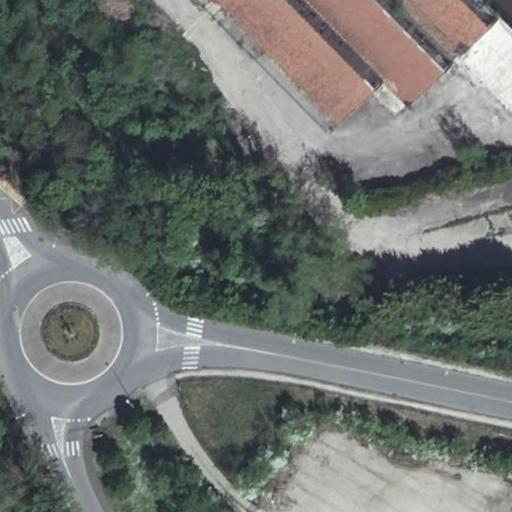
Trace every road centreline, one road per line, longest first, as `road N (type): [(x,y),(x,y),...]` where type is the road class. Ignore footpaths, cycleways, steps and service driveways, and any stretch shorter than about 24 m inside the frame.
road 1 (secondary): [(263,348),(511,402)]
road 2 (secondary): [(263,348),(193,327),(127,292)]
road 3 (secondary): [(125,374),(188,356),(263,348)]
